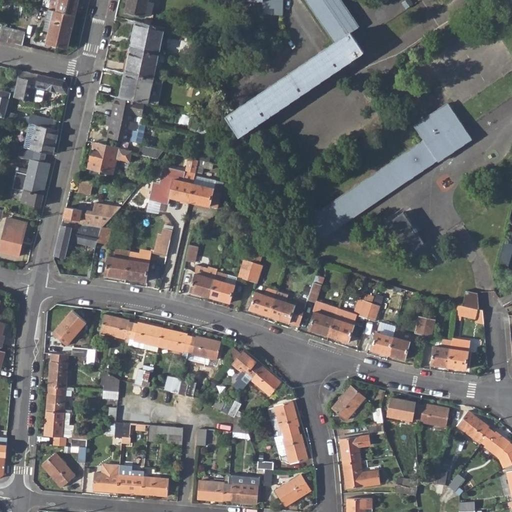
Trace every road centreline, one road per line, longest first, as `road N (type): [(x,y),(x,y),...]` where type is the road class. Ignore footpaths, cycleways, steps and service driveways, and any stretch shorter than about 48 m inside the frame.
road 1 (residential): [(294,346),(186,310),(35,285)]
road 2 (residential): [(84,71),(35,285)]
road 3 (residential): [(504,391),(434,387),(294,346)]
road 4 (residential): [(35,285),(18,498)]
road 5 (residential): [(189,511),(18,498)]
road 6 (residential): [(294,346),(315,411),(329,511)]
